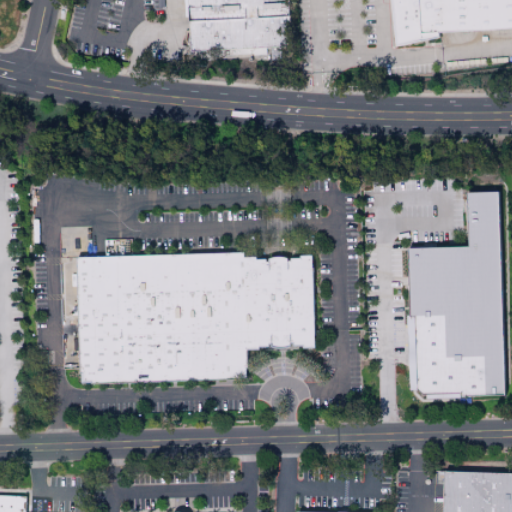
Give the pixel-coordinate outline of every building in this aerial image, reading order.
[(191,52),(188,0),(289,0),(292,47),(191,52)] [(511,0),(511,28),(443,33),(443,46),(398,49),(392,0),(511,0)] [(467,193),(469,248),(408,249),(410,317),(408,317),(410,391),(418,391),(422,395),(426,395),(426,399),(467,399),(467,397),(505,397),(499,193),(467,193)] [(78,258),(245,253),(245,258),(257,258),(257,260),(267,260),(267,263),(269,262),(269,260),(270,259),(272,259),(274,258),(276,258),(278,258),(280,257),(282,258),(284,258),(287,259),(289,260),(289,262),(291,262),(291,259),(301,259),(301,256),(314,256),(316,348),(304,348),(304,344),(294,344),(294,341),(292,341),(291,342),(289,343),(287,343),(284,343),(281,343),(279,343),(276,343),(274,342),(268,342),(268,346),(259,346),(259,348),(248,348),(248,379),(238,380),(238,381),(92,385),(92,384),(82,384),(82,375),(81,375),(78,258)] [(511,511),(511,474),(445,472),(443,511),(511,511)] [(0,511),(27,511),(28,497),(0,496),(0,511)]
